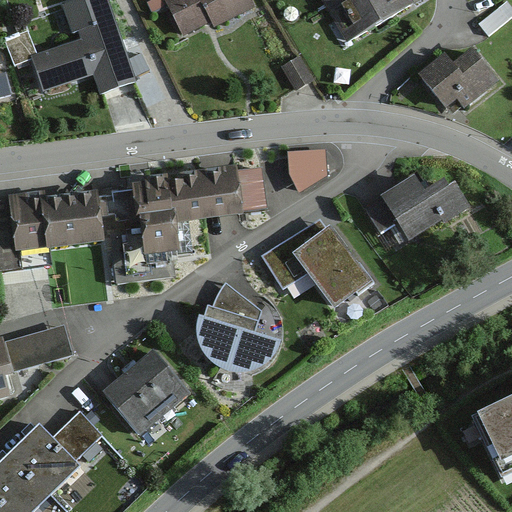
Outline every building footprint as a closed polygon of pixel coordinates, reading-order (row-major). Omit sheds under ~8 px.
[(101,0),(65,12),(78,47),(33,63),(44,97),(93,80),(99,96),(131,85),(101,0)] [(250,0),(192,0),(171,11),(190,47),(257,13),(250,0)] [(405,0),(339,0),(328,7),(347,40),(408,4),(405,0)] [(448,62),(424,83),(451,113),(468,98),(479,110),(504,87),(475,54),(456,71),(448,62)] [(299,55),(281,66),(296,90),(314,79),(299,55)] [(326,154),(287,159),(290,183),(301,200),(329,178),(326,154)] [(136,197),(12,209),(16,257),(97,249),(95,229),(134,225),(138,263),(177,259),(174,230),(265,221),(260,172),(134,185),(136,197)] [(414,182),(378,205),(406,248),(463,212),(447,188),(427,201),(414,182)] [(325,222),(262,265),(283,296),(305,282),(329,316),(370,288),(325,222)] [(273,360),(277,351),(256,342),(262,317),(226,292),(215,317),(202,312),(192,337),(193,353),(201,367),(212,376),(222,380),(234,382),(249,379),(263,372),(273,360)] [(0,397),(11,394),(0,352),(0,397)] [(191,394),(157,355),(109,398),(143,437),(191,394)] [(511,406),(476,424),(503,480),(511,476),(511,406)] [(78,469),(41,431),(13,457),(50,495),(78,469)] [(32,511),(50,495),(13,457),(0,469),(0,497),(14,511),(32,511)] [(0,511),(14,511),(0,497),(0,511)]
